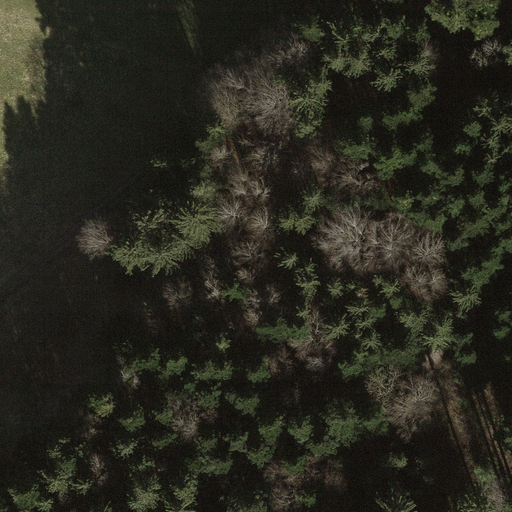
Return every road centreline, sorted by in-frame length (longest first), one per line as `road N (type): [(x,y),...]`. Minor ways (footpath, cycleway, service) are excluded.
road 1 (track): [(0,298),(238,81),(311,0)]
road 2 (track): [(323,511),(400,399),(511,262)]
